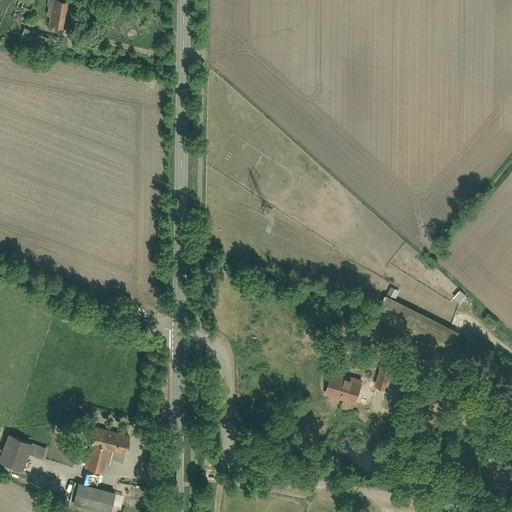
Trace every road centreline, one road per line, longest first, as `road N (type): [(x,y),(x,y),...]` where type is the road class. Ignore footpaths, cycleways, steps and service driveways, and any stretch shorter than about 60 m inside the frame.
road 1 (tertiary): [(179,338),(185,0)]
road 2 (residential): [(481,511),(177,460)]
road 3 (residential): [(179,338),(0,271)]
road 4 (tertiary): [(177,460),(179,338)]
